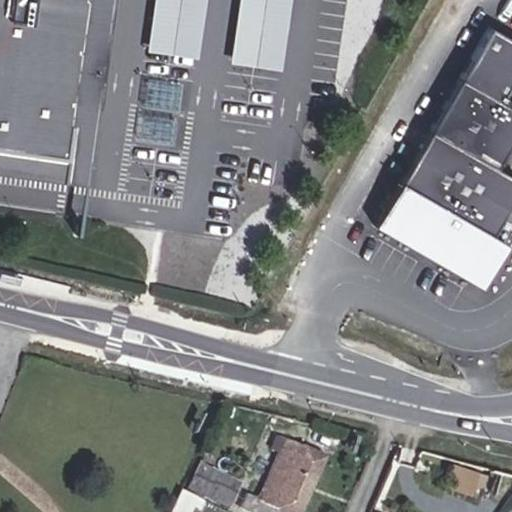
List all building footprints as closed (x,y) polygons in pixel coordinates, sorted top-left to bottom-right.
[(0,0),(0,129),(71,139),(82,60),(96,62),(109,64),(117,0),(0,0)] [(210,0),(179,0),(171,15),(146,68),(124,122),(147,138),(169,84),(194,31),(210,0)] [(511,67),(511,42),(487,30),(457,81),(492,100),(511,67)] [(0,168),(81,180),(96,62),(82,60),(71,139),(0,129),(0,168)] [(511,109),(492,100),(457,81),(395,185),(483,237),(511,189),(511,181),(492,167),(511,133),(511,109)] [(483,237),(395,185),(370,232),(479,294),(498,246),(483,237)] [(277,453),(283,440),(275,436),(269,449),(277,453)] [(275,510),(279,511),(299,511),(325,455),(301,445),(299,447),(283,440),(277,453),(263,484),(256,500),(275,509),(275,510)] [(225,511),(227,511),(240,486),(198,465),(185,492),(225,511)] [(279,511),(275,510),(275,509),(256,500),(263,484),(251,479),(238,510),(242,511),(279,511)]
